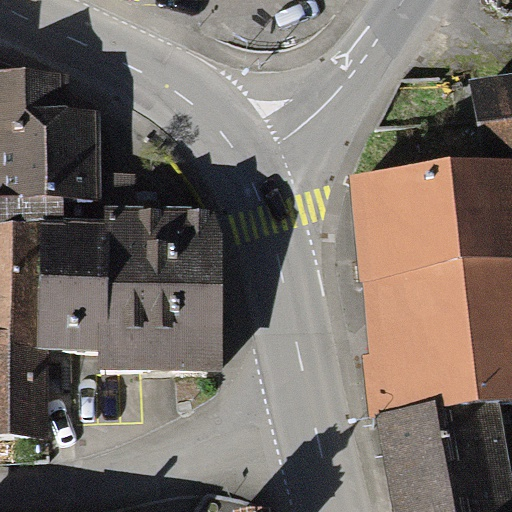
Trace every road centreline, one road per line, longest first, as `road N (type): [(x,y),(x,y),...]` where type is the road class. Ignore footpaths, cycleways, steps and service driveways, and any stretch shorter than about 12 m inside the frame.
road 1 (tertiary): [(311,429),(142,469),(0,485)]
road 2 (primary): [(0,2),(201,113),(238,159)]
road 3 (primary): [(238,159),(268,220),(311,429)]
road 4 (tertiary): [(402,0),(362,55),(238,159)]
